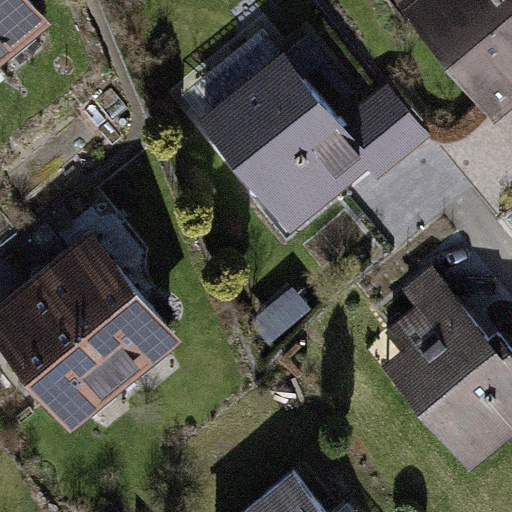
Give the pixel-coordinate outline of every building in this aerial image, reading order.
[(49,0),(0,0),(0,51),(53,5),(49,0)] [(511,0),(395,0),(496,118),(511,104),(511,0)] [(288,46),(203,116),(292,227),(361,169),(371,182),(432,132),(388,80),(346,115),(288,46)] [(91,222),(0,297),(0,335),(73,421),(184,331),(91,222)] [(408,343),(387,360),(471,469),(511,436),(511,342),(498,325),(491,332),(433,262),(402,286),(415,302),(390,322),(408,343)] [(335,511),(296,462),(236,511),(335,511)]
